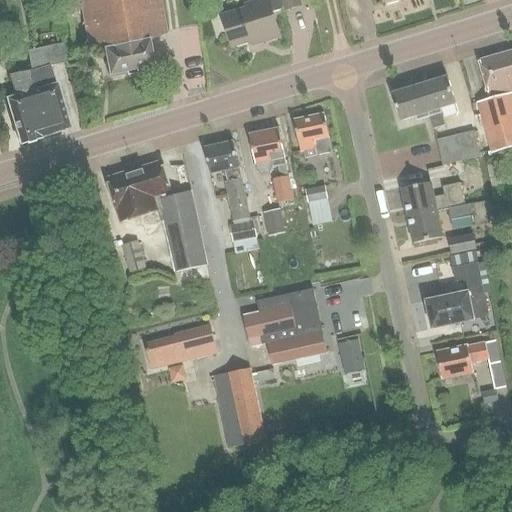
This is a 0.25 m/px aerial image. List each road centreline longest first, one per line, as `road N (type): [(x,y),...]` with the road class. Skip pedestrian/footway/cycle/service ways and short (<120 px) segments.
road 1 (residential): [(511,430),(438,440),(423,425),(341,69)]
road 2 (residential): [(210,447),(193,372),(238,359),(184,118)]
road 3 (secondary): [(0,175),(184,118)]
road 4 (secondary): [(341,69),(511,16)]
road 5 (secondary): [(184,118),(341,69)]
